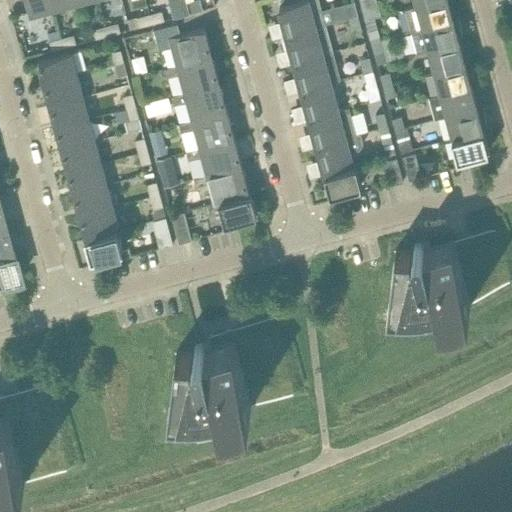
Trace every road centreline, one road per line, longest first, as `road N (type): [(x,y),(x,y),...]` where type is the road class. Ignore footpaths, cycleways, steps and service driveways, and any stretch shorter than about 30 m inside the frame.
road 1 (residential): [(304,239),(239,0)]
road 2 (residential): [(67,308),(0,70)]
road 3 (residential): [(304,239),(67,308)]
road 4 (residential): [(511,184),(304,239)]
